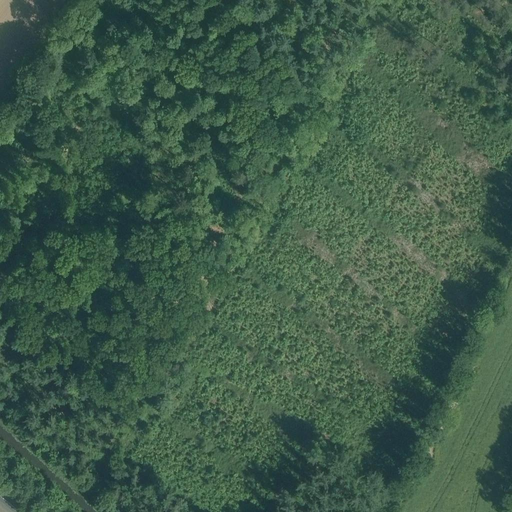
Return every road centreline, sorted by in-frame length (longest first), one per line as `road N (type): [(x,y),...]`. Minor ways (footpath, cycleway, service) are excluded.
road 1 (track): [(89,489),(382,0)]
road 2 (track): [(113,511),(0,408)]
